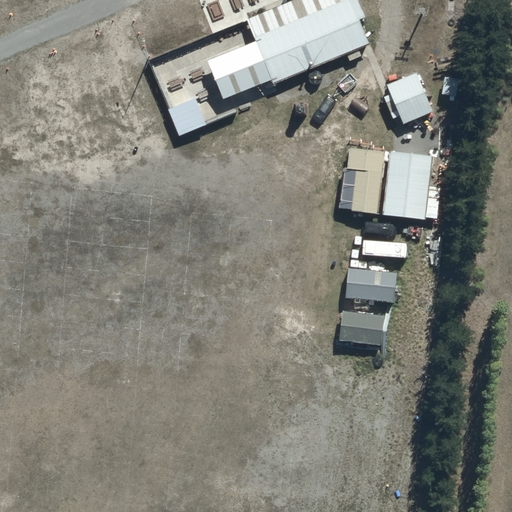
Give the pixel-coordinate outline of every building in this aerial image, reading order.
[(256,40),(207,62),(224,101),(271,81),(273,86),(369,44),(359,22),(365,20),(356,0),(294,0),(248,21),(256,40)] [(416,74),(387,86),(390,94),(384,97),(394,119),(401,116),(404,125),(433,112),(416,74)] [(384,152),(351,149),(349,168),(355,169),(352,211),(379,213),(384,152)] [(432,158),(390,154),(385,217),(425,221),(425,219),(437,220),(440,189),(429,188),(432,158)] [(397,274),(350,270),(347,299),(395,304),(397,274)] [(385,316),(343,313),(341,344),(383,347),(385,316)]
